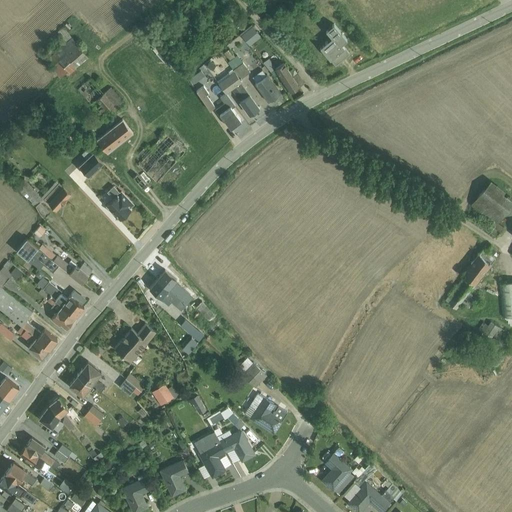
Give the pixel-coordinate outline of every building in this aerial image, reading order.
[(241,32),(249,42),(260,33),(252,23),(241,32)] [(50,66),(60,78),(87,56),(63,27),(55,34),(57,36),(53,39),(60,47),(53,53),(58,59),(50,66)] [(331,61),(335,65),(349,54),(342,45),(347,42),(335,27),(327,33),(332,40),(320,50),(330,62),(331,61)] [(180,62),(160,34),(151,41),(172,69),(180,62)] [(217,78),(226,90),(242,79),(240,76),(250,69),(237,52),(234,54),(228,47),(224,50),(230,57),(227,59),(233,67),(217,78)] [(209,58),(206,64),(212,68),(216,62),(209,58)] [(274,66),(289,89),(299,83),(284,59),(274,66)] [(254,80),(267,99),(280,90),(267,71),(265,72),(261,67),(253,72),(253,75),(256,79),(254,80)] [(77,86),(104,116),(124,99),(110,84),(103,90),(89,75),(77,86)] [(203,83),(195,88),(208,108),(214,104),(206,92),(208,90),(203,83)] [(227,90),(220,93),(224,102),(231,99),(227,90)] [(249,91),(238,99),(248,113),(259,105),(249,91)] [(222,116),(230,126),(240,118),(233,108),(222,116)] [(123,119),(98,138),(108,152),(133,132),(123,119)] [(143,156),(138,161),(139,163),(157,180),(185,150),(165,131),(150,146),(147,143),(139,152),(143,156)] [(86,158),(79,164),(82,168),(81,168),(81,169),(84,174),(87,172),(89,176),(104,162),(89,146),(82,153),(86,158)] [(24,177),(16,186),(35,205),(36,205),(40,212),(44,217),(51,210),(41,201),(44,197),(57,209),(72,192),(57,179),(42,195),(24,177)] [(511,195),(491,179),(471,204),(495,222),(489,231),(496,235),(500,230),(502,232),(506,227),(497,222),(511,203),(511,195)] [(113,196),(106,203),(120,218),(132,207),(131,206),(135,202),(122,189),(120,190),(114,184),(107,190),(113,196)] [(40,224),(34,231),(39,236),(46,229),(40,224)] [(59,263),(39,247),(27,237),(16,250),(40,269),(44,263),(53,271),(59,263)] [(39,247),(59,263),(82,282),(92,269),(84,262),(80,266),(76,264),(77,263),(71,258),(69,262),(58,253),(57,254),(42,243),(39,247)] [(464,275),(446,299),(456,308),(461,301),(468,306),(475,296),(476,297),(480,293),(476,289),(479,285),(476,282),(500,252),(490,244),(487,248),(484,246),(462,273),(464,275)] [(0,269),(0,284),(2,286),(13,274),(17,277),(22,271),(15,266),(11,272),(8,269),(13,264),(8,260),(0,269)] [(157,277),(182,299),(186,303),(191,297),(174,282),(177,278),(165,268),(157,277)] [(39,269),(35,275),(40,279),(45,274),(39,269)] [(182,299),(157,277),(149,286),(161,296),(164,294),(177,305),(182,299)] [(43,288),(76,315),(84,305),(82,303),(69,293),(66,297),(61,293),(62,291),(49,280),(43,288)] [(511,280),(500,281),(502,315),(504,315),(505,318),(506,318),(506,319),(508,319),(508,322),(509,322),(510,324),(511,324),(511,280)] [(2,286),(0,284),(0,307),(22,326),(50,348),(57,338),(44,328),(41,332),(26,320),(33,311),(2,286)] [(76,315),(43,288),(42,287),(38,292),(48,299),(47,300),(53,305),(51,307),(57,311),(51,319),(60,325),(61,323),(66,327),(76,315)] [(69,293),(82,303),(87,297),(74,287),(69,293)] [(202,300),(196,305),(208,318),(214,313),(202,300)] [(185,318),(181,323),(196,336),(200,331),(185,318)] [(483,320),(478,328),(491,336),(493,334),(498,337),(504,329),(491,320),(488,324),(483,320)] [(131,326),(114,347),(132,361),(156,330),(145,321),(137,330),(131,326)] [(0,322),(0,330),(11,340),(16,334),(2,323),(1,324),(0,322)] [(50,348),(22,326),(18,331),(31,342),(28,346),(42,357),(50,348)] [(99,355),(104,348),(97,342),(92,349),(99,355)] [(247,356),(236,368),(256,386),(267,374),(247,356)] [(77,374),(92,385),(101,392),(105,386),(98,381),(99,376),(102,371),(88,360),(77,374)] [(4,362),(0,365),(0,368),(6,374),(12,368),(4,362)] [(126,378),(142,390),(148,382),(143,377),(140,380),(130,373),(126,378)] [(92,385),(77,374),(68,385),(83,396),(92,385)] [(0,391),(9,399),(19,387),(5,376),(1,382),(0,380),(0,379),(0,391)] [(142,390),(126,378),(119,386),(130,394),(132,390),(138,395),(142,390)] [(159,388),(152,391),(161,405),(164,403),(167,408),(174,403),(171,399),(179,393),(173,384),(168,387),(165,382),(158,387),(159,388)] [(0,410),(9,399),(0,391),(0,410)] [(257,391),(244,412),(274,431),(287,411),(278,405),(279,404),(257,391)] [(145,411),(155,405),(148,393),(139,398),(144,405),(142,406),(145,411)] [(198,393),(188,399),(191,404),(194,403),(196,408),(197,408),(200,413),(206,408),(198,393)] [(49,402),(61,417),(70,428),(75,424),(67,414),(71,411),(59,395),(49,402)] [(61,417),(49,402),(38,418),(52,428),(61,417)] [(100,419),(98,421),(100,423),(104,419),(102,417),(104,414),(93,405),(89,410),(100,419)] [(141,407),(138,411),(143,417),(147,413),(141,407)] [(100,419),(89,410),(84,415),(96,424),(98,421),(100,419)] [(230,411),(227,417),(237,421),(239,414),(230,411)] [(122,415),(117,420),(123,427),(128,422),(122,415)] [(217,435),(227,452),(234,448),(242,461),(256,453),(242,427),(232,433),(229,428),(217,435)] [(227,452),(217,435),(214,429),(195,439),(201,450),(198,452),(212,478),(227,470),(219,456),(227,452)] [(25,445),(45,459),(56,467),(60,463),(43,451),(46,446),(32,436),(25,445)] [(58,449),(68,456),(69,454),(74,458),(77,454),(62,444),(58,449)] [(45,459),(25,445),(19,453),(25,458),(25,459),(33,464),(33,463),(39,467),(45,459)] [(333,467),(323,478),(338,491),(353,473),(350,471),(353,467),(340,456),(344,452),(338,446),(326,460),(333,467)] [(93,448),(89,451),(96,461),(104,455),(101,451),(98,454),(93,448)] [(68,456),(58,449),(54,455),(65,462),(69,457),(68,456)] [(360,450),(354,457),(358,461),(364,454),(360,450)] [(183,459),(160,469),(172,496),(187,489),(180,475),(189,471),(183,459)] [(4,473),(23,486),(27,481),(32,485),(34,486),(39,479),(14,461),(4,473)] [(360,486),(349,498),(347,501),(359,511),(369,500),(381,511),(393,497),(396,499),(403,491),(392,482),(382,493),(366,479),(366,476),(368,477),(377,467),(371,461),(353,480),(360,486)] [(44,477),(53,483),(56,478),(48,472),(44,477)] [(23,486),(4,473),(0,479),(0,485),(11,494),(13,490),(32,503),(37,497),(27,490),(23,486)] [(139,479),(122,487),(133,511),(137,511),(149,507),(143,493),(151,489),(143,475),(138,477),(139,479)] [(53,483),(44,477),(40,483),(49,490),(54,484),(53,483)] [(360,486),(353,480),(343,492),(349,498),(360,486)] [(23,486),(27,490),(32,485),(27,481),(23,486)] [(75,493),(71,499),(81,506),(86,500),(75,493)] [(402,496),(398,501),(403,505),(407,501),(402,496)] [(12,503),(22,510),(26,505),(16,497),(12,503)] [(67,499),(64,504),(66,505),(65,507),(68,509),(69,508),(70,508),(74,503),(67,499)] [(83,511),(111,511),(98,502),(97,503),(93,500),(83,511)] [(20,511),(22,510),(12,503),(7,509),(2,505),(3,504),(0,501),(0,511),(20,511)]
